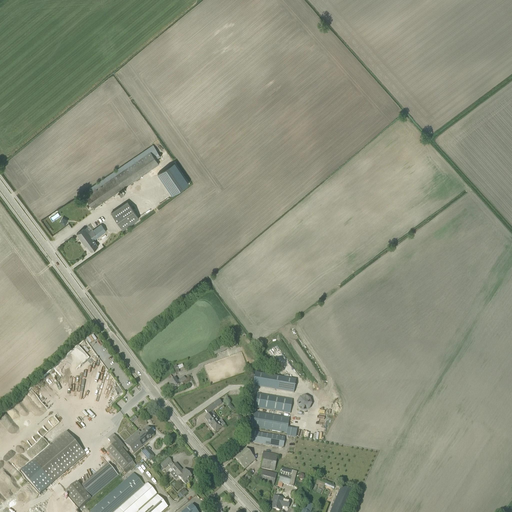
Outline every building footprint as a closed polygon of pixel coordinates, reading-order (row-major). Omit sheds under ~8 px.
[(91,192),(84,197),(92,209),(122,189),(158,164),(150,152),(151,151),(155,155),(158,153),(153,145),(148,148),(89,189),(91,192)] [(174,163),(157,174),(172,195),(188,184),(174,163)] [(111,213),(122,230),(139,218),(127,202),(111,213)] [(62,217),(59,222),(64,225),(68,220),(62,217)] [(84,245),(85,245),(91,252),(98,246),(94,240),(106,231),(101,224),(91,232),(90,231),(88,233),(85,228),(80,231),(76,234),(84,245)] [(212,349),(214,355),(220,353),(232,349),(232,348),(237,346),(235,339),(233,340),(233,341),(212,349)] [(171,366),(174,374),(180,372),(179,369),(178,370),(175,364),(171,366)] [(89,365),(83,370),(88,375),(93,370),(89,365)] [(255,372),(253,386),(293,393),(296,379),(255,372)] [(169,382),(174,389),(183,383),(185,386),(192,381),(189,377),(185,379),(184,377),(177,382),(174,379),(169,382)] [(124,392),(115,381),(113,381),(112,382),(109,383),(106,386),(104,387),(103,384),(108,382),(107,379),(106,378),(103,379),(102,378),(85,391),(95,388),(97,391),(100,390),(101,393),(103,391),(104,393),(102,394),(102,396),(108,402),(116,396),(118,398),(124,392)] [(254,407),(281,412),(290,413),(292,400),(256,394),(254,407)] [(310,399),(304,397),(299,398),(296,404),(298,409),(303,412),(309,410),(311,405),(310,399)] [(205,411),(207,414),(221,404),(219,401),(205,411)] [(208,415),(204,418),(210,426),(211,427),(212,428),(213,429),(213,430),(215,433),(222,428),(225,425),(221,420),(218,423),(216,420),(216,419),(217,419),(217,418),(216,417),(215,415),(213,412),(209,415),(208,415)] [(251,427),(287,433),(289,418),(253,412),(251,427)] [(82,417),(78,422),(82,426),(87,421),(82,417)] [(150,439),(150,438),(154,435),(147,428),(140,433),(138,431),(124,443),(133,454),(150,439)] [(296,431),(294,447),(290,446),(288,463),(292,463),(291,468),(297,469),(302,432),(296,431)] [(20,471),(39,494),(85,455),(66,432),(20,471)] [(250,442),(282,448),(283,447),(285,437),(252,432),(250,442)] [(113,446),(106,451),(115,462),(114,463),(115,465),(117,464),(123,471),(126,474),(136,466),(133,462),(122,449),(124,447),(115,437),(110,442),(113,446)] [(235,459),(245,469),(255,459),(246,449),(235,459)] [(260,468),(265,469),(274,471),(277,455),(263,452),(260,468)] [(160,466),(163,469),(171,462),(169,458),(160,466)] [(189,480),(188,480),(191,478),(185,471),(183,473),(178,468),(176,464),(171,468),(174,472),(171,474),(176,480),(178,477),(186,486),(189,483),(188,481),(189,480)] [(278,483),(277,487),(281,488),(282,484),(293,487),(297,473),(281,468),(280,470),(293,473),(291,479),(278,476),(278,477),(280,478),(278,483)] [(256,481),(273,486),(276,474),(259,469),(256,481)] [(124,482),(90,511),(114,511),(135,494),(144,486),(133,474),(124,482)] [(242,480),(246,483),(251,478),(247,474),(242,480)] [(65,493),(79,510),(91,499),(76,483),(65,493)] [(135,511),(156,494),(147,484),(144,486),(135,494),(114,511),(135,511)] [(333,505),(330,511),(347,511),(355,492),(341,486),(340,490),(339,493),(339,492),(333,505)] [(158,497),(141,511),(159,511),(163,509),(165,511),(167,509),(167,508),(167,507),(158,497)] [(271,508),(280,511),(281,506),(288,508),(290,502),(283,500),(283,499),(275,497),(271,508)] [(306,503),(301,511),(310,511),(313,506),(306,503)]
